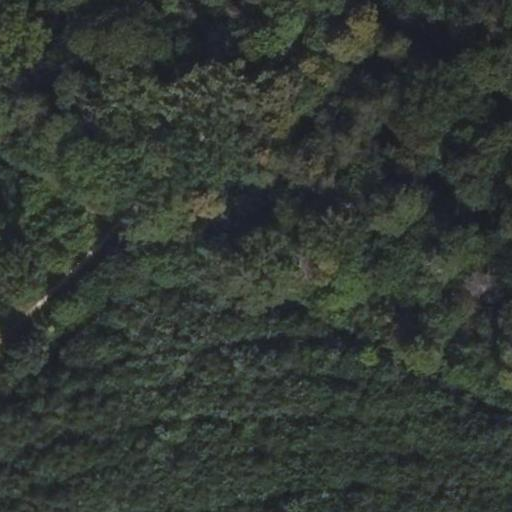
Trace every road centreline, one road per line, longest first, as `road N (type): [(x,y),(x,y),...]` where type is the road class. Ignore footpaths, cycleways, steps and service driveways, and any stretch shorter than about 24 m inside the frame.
road 1 (track): [(511,415),(0,163)]
road 2 (track): [(0,333),(124,223),(282,61),(363,0)]
